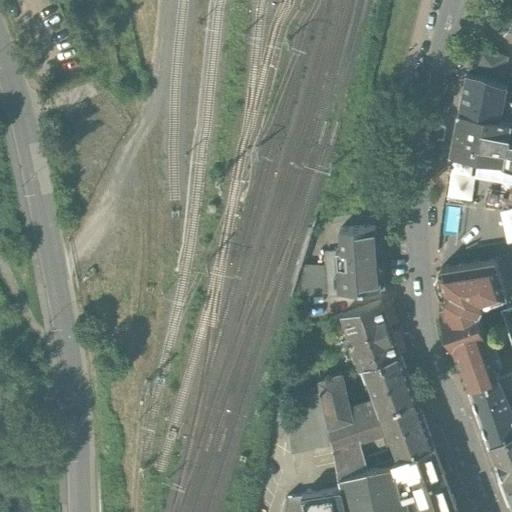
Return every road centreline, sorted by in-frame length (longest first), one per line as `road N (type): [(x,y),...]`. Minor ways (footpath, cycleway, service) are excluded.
road 1 (unclassified): [(471,511),(418,349),(410,271),(413,186),(460,0)]
road 2 (unclassified): [(85,511),(63,304),(32,151),(0,59)]
